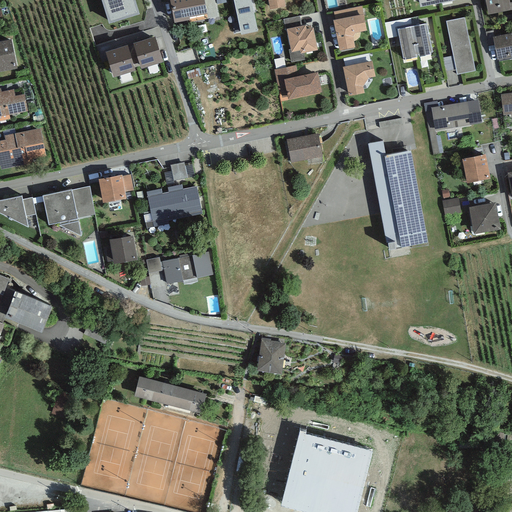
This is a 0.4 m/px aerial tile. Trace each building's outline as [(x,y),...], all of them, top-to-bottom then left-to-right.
[(134,0),(101,0),(109,24),(139,14),(134,0)] [(169,0),(174,23),(190,20),(189,18),(207,14),(203,0),(169,0)] [(214,0),(203,0),(207,14),(208,19),(217,17),(214,0)] [(250,0),(233,0),(241,35),(257,31),(250,0)] [(267,0),(270,10),(285,7),(284,0),(267,0)] [(509,0),(485,0),(488,15),(511,10),(510,3),(509,0)] [(334,12),(335,20),(363,14),(362,6),(334,12)] [(335,20),(333,20),(339,51),(355,48),(352,37),(355,33),(366,31),(363,14),(335,20)] [(285,29),(286,29),(302,26),(300,16),(283,19),(285,29)] [(464,18),(446,21),(453,56),(456,70),(457,75),(475,71),(464,18)] [(426,24),(412,26),(418,54),(419,54),(419,57),(431,54),(431,52),(432,52),(426,24)] [(302,26),(286,29),(290,50),(288,50),(291,62),(304,60),(303,54),(318,51),(313,28),(306,29),(305,25),(302,26)] [(418,54),(412,26),(398,29),(403,58),(405,58),(405,60),(417,57),(416,55),(418,54)] [(511,33),(493,37),(497,59),(511,56),(511,33)] [(133,43),(141,69),(163,62),(155,37),(133,43)] [(0,41),(0,72),(17,69),(12,39),(0,41)] [(127,45),(105,52),(113,78),(135,71),(127,45)] [(372,61),(371,52),(346,57),(348,65),(372,61)] [(453,56),(442,58),(445,72),(456,70),(453,56)] [(372,61),(342,67),(348,96),(364,93),(363,87),(368,77),(375,76),(372,61)] [(296,66),(274,70),(277,85),(279,85),(282,97),(287,96),(288,99),(321,93),(317,73),(298,77),(296,66)] [(0,88),(0,121),(10,119),(9,115),(28,112),(24,95),(15,96),(14,90),(1,92),(0,88)] [(511,93),(500,94),(503,115),(511,114),(511,119),(511,93)] [(482,123),(478,100),(438,106),(431,108),(435,131),(482,123)] [(437,101),(423,103),(433,155),(439,154),(435,131),(431,108),(438,106),(437,101)] [(405,114),(380,119),(381,126),(406,121),(405,114)] [(40,128),(4,136),(5,140),(0,140),(0,166),(1,170),(30,164),(29,160),(46,157),(40,128)] [(318,133),(286,139),(291,163),(322,156),(318,133)] [(410,151),(386,156),(383,141),(368,144),(386,243),(395,241),(396,248),(401,247),(401,248),(427,242),(410,151)] [(485,155),(462,159),(467,184),(490,179),(485,155)] [(184,162),(170,165),(173,181),(187,178),(184,162)] [(122,175),(98,179),(103,203),(126,199),(125,192),(122,176),(122,175)] [(130,175),(122,176),(125,192),(133,190),(130,175)] [(161,189),(146,192),(154,227),(168,224),(168,221),(202,214),(196,187),(183,189),(182,184),(167,187),(168,192),(162,193),(161,189)] [(89,187),(72,190),(77,218),(95,215),(89,187)] [(72,190),(42,196),(48,225),(58,223),(59,226),(81,236),(77,218),(72,190)] [(22,197),(0,200),(0,213),(28,228),(26,217),(22,200),(22,197)] [(22,200),(26,217),(36,214),(32,197),(22,200)] [(459,198),(442,201),(444,215),(461,212),(459,198)] [(495,203),(469,208),(474,234),(500,229),(495,203)] [(133,236),(109,239),(113,264),(137,260),(133,236)] [(208,252),(192,255),(196,278),(213,275),(208,252)] [(192,255),(162,261),(166,284),(183,281),(183,280),(196,278),(192,255)] [(159,257),(146,260),(149,274),(162,271),(159,257)] [(0,302),(9,279),(0,275),(0,302)] [(52,307),(15,292),(4,318),(42,333),(52,307)] [(270,339),(261,338),(257,371),(281,374),(285,343),(270,341),(270,339)] [(206,395),(139,377),(134,397),(201,415),(206,395)]
